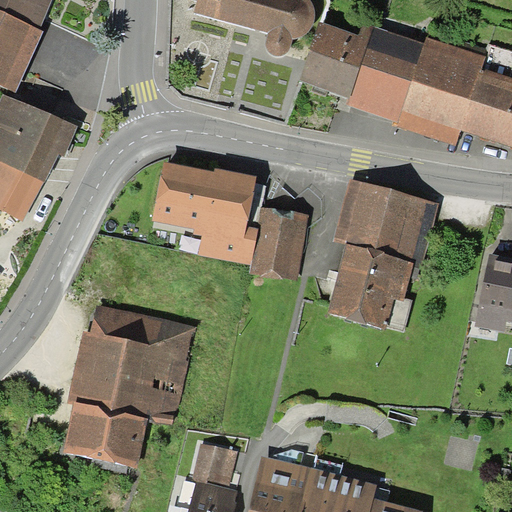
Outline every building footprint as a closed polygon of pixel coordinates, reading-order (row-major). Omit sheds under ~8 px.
[(0,0),(0,89),(6,92),(46,0),(0,0)] [(301,0),(196,0),(192,16),(267,36),(264,45),(265,50),(267,55),(272,58),(277,59),(283,56),(286,52),(289,41),(296,40),(302,36),(307,32),(310,24),(311,17),(309,9),(305,2),(301,0)] [(299,81),(400,116),(422,51),(361,30),(359,34),(354,32),(351,40),(319,28),(316,36),(314,36),(299,81)] [(425,120),(460,131),(488,48),(485,47),(485,50),(484,50),(483,51),(484,51),(480,64),(423,48),(422,51),(400,116),(424,124),(425,120)] [(511,87),(507,86),(511,66),(511,55),(488,48),(460,131),(511,148),(511,87)] [(60,158),(65,145),(72,129),(25,110),(25,111),(3,102),(0,108),(0,212),(18,222),(53,155),(60,158)] [(243,232),(252,189),(162,171),(153,215),(176,219),(175,226),(193,230),(192,236),(202,238),(200,255),(249,265),(254,235),(243,232)] [(422,246),(419,245),(429,206),(363,187),(347,247),(329,316),(380,331),(381,328),(401,333),(408,304),(389,299),(395,275),(407,278),(406,283),(411,285),(422,246)] [(250,276),(290,282),(301,217),(261,211),(250,276)] [(511,319),(511,265),(487,261),(477,313),(478,313),(476,323),(496,326),(498,317),(511,319)] [(190,332),(96,310),(64,455),(132,470),(143,424),(169,427),(190,332)] [(203,479),(226,484),(234,454),(201,447),(194,482),(202,484),(203,479)] [(248,511),(298,511),(308,473),(304,472),(305,469),(302,469),(301,471),(292,470),(290,480),(257,473),(248,511)] [(308,473),(298,511),(386,511),(367,508),(372,479),(346,474),(345,481),(308,473)] [(175,511),(228,511),(229,511),(229,496),(196,487),(192,502),(178,499),(175,511)]
